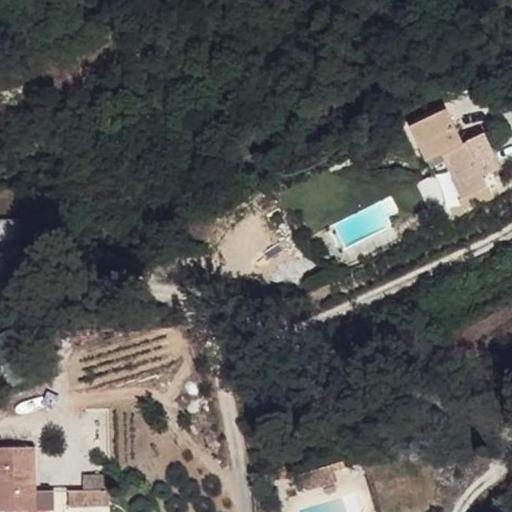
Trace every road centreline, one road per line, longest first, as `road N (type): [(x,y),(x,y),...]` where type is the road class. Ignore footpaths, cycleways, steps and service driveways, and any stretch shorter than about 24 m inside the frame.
road 1 (track): [(243,511),(225,397),(191,320),(72,296),(0,313)]
road 2 (unknown): [(286,324),(511,424)]
